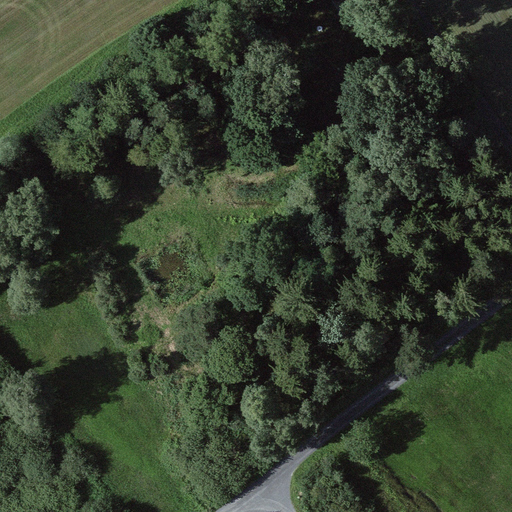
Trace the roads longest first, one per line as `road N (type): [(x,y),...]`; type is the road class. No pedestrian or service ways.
road 1 (track): [(264,483),(511,292)]
road 2 (track): [(410,0),(511,144)]
